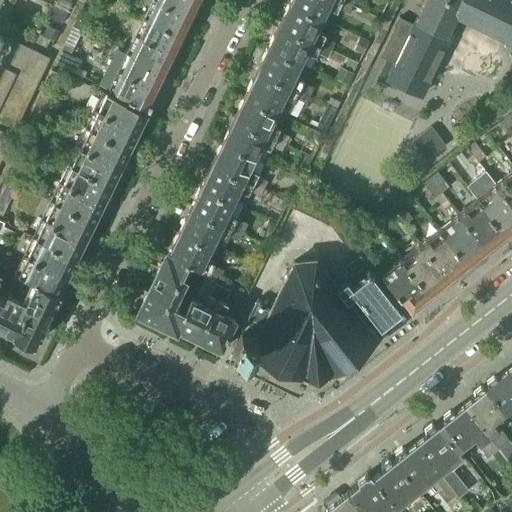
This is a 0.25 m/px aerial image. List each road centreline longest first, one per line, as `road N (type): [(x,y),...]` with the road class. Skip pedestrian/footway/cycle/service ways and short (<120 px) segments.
road 1 (residential): [(240,0),(79,332)]
road 2 (tertiary): [(246,498),(511,294)]
road 3 (residential): [(121,511),(42,408)]
